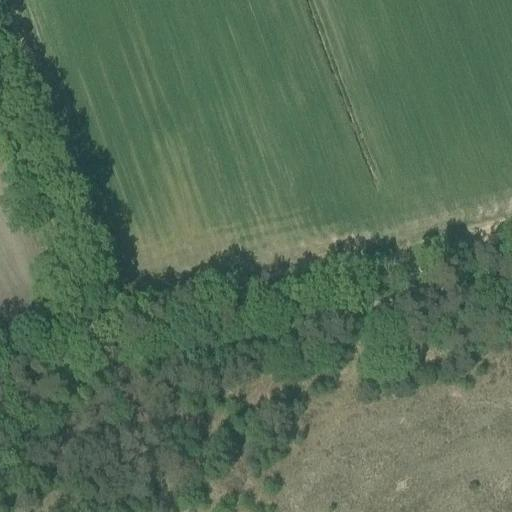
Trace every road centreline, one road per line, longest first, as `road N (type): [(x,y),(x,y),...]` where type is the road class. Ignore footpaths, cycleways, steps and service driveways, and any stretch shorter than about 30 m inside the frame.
road 1 (track): [(511,277),(0,398)]
road 2 (track): [(159,511),(100,374),(0,82)]
